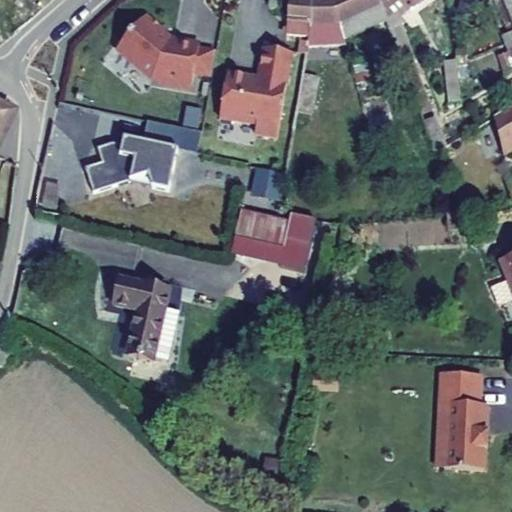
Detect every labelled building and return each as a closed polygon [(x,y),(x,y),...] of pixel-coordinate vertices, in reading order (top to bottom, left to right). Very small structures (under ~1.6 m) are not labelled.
[(316,3),(294,2),(291,24),(314,25),(310,48),(342,49),(339,33),(338,26),(340,0),(337,0),(335,1),(328,3),(322,3),(316,3)] [(340,0),(338,26),(339,33),(386,16),(380,0),(340,0)] [(390,26),(394,39),(399,37),(397,30),(404,27),(395,0),(380,0),(386,16),(390,26)] [(511,0),(501,0),(511,21),(511,55),(511,57),(511,0)] [(314,25),(291,24),(290,38),(311,42),(314,25)] [(277,140),(293,56),(265,51),(260,81),(228,75),(220,119),(257,126),(255,136),(277,140)] [(322,80),(305,76),(297,114),(315,117),(322,80)] [(0,146),(15,117),(0,109),(0,146)] [(511,112),(500,121),(505,158),(511,153),(511,112)] [(146,124),(141,144),(120,139),(118,148),(109,146),(98,149),(103,164),(99,165),(82,171),(90,196),(143,178),(147,190),(164,194),(174,152),(197,158),(202,137),(146,124)] [(250,201),(282,205),(286,175),(254,171),(250,201)] [(278,215),(242,208),(234,247),(283,258),(291,218),(278,215)] [(458,221),(383,223),(383,247),(447,246),(447,232),(458,231),(458,221)] [(155,361),(158,343),(170,292),(122,282),(117,307),(139,312),(129,356),(155,361)] [(158,343),(155,361),(169,365),(173,346),(158,343)] [(483,384),(442,380),(439,410),(447,411),(441,476),(481,480),(483,457),(486,457),(488,440),(485,440),(487,415),(481,414),(483,384)] [(447,411),(439,410),(432,475),(441,476),(447,411)]
